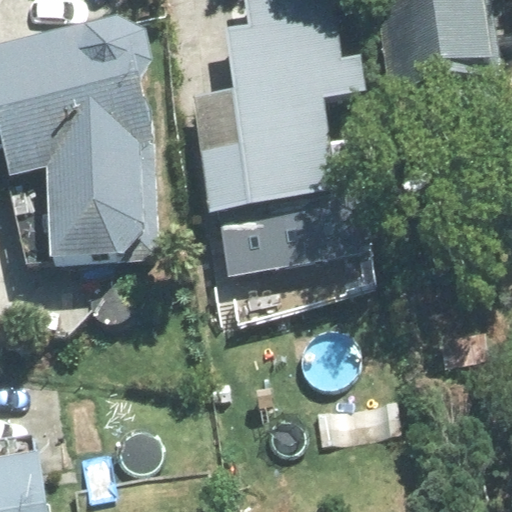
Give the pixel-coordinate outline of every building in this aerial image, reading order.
[(234,107),(197,111),(209,234),(334,221),(324,118),(363,114),(359,75),(339,78),(330,0),(243,0),(248,39),(227,42),(234,107)] [(376,0),(392,119),(430,115),(435,149),(511,138),(511,114),(510,102),(503,103),(490,0),(376,0)] [(0,164),(3,164),(11,198),(47,191),(50,284),(119,283),(124,277),(161,276),(153,131),(148,119),(137,104),(153,83),(145,49),(118,31),(0,55),(0,164)] [(184,310),(142,316),(151,379),(192,373),(184,310)] [(491,346),(469,345),(468,366),(491,366),(491,346)] [(44,511),(40,478),(0,483),(0,511),(44,511)]
